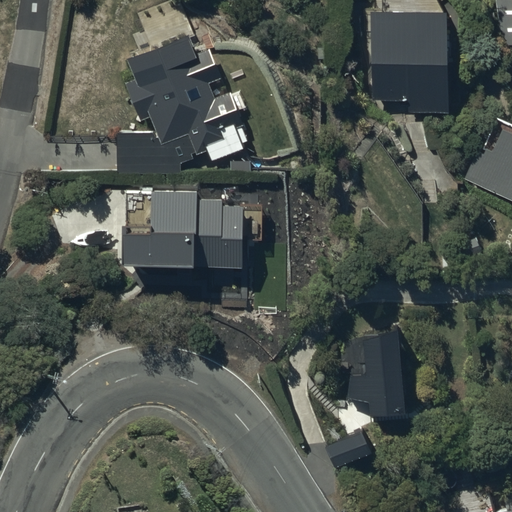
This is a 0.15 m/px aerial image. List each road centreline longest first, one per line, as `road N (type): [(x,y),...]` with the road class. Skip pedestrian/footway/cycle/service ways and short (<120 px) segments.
road 1 (residential): [(305,511),(220,399),(170,374),(138,374),(77,407),(56,431),(16,511)]
road 2 (residential): [(36,0),(0,183)]
